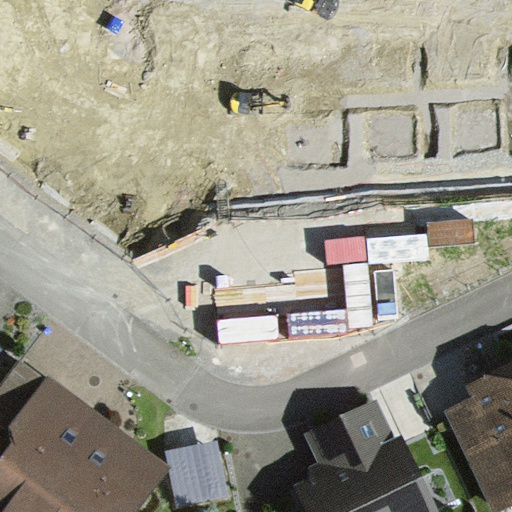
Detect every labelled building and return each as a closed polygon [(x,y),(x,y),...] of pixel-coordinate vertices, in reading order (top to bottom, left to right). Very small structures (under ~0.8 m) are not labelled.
[(359,27),(309,14),(236,300),(326,322),(394,53),(355,43),(359,27)] [(209,121),(31,16),(3,63),(181,168),(209,121)] [(141,511),(172,470),(20,362),(0,389),(0,424),(11,432),(12,455),(0,470),(0,511),(141,511)] [(507,511),(511,510),(511,363),(461,386),(470,407),(448,418),(491,511),(507,511)] [(435,511),(384,402),(305,439),(324,480),(293,494),(301,511),(435,511)]
